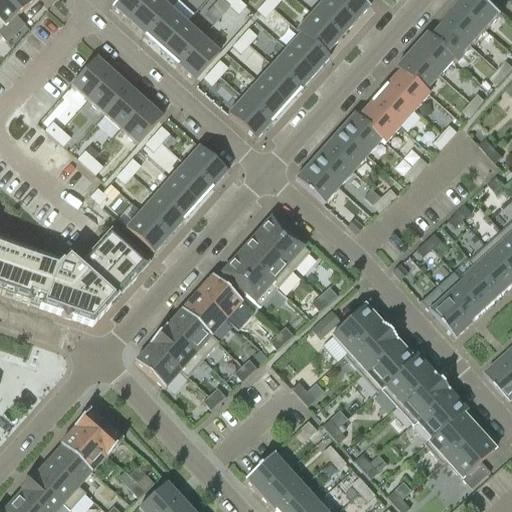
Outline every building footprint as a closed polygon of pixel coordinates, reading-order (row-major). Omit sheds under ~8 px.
[(0,39),(5,45),(24,28),(16,19),(34,3),(31,0),(2,0),(0,2),(0,39)] [(119,0),(110,10),(111,11),(112,11),(128,25),(150,0),(119,0)] [(155,0),(150,0),(128,25),(144,40),(169,12),(155,0)] [(234,0),(221,0),(220,1),(229,9),(236,1),(234,0)] [(276,0),(267,0),(264,5),(272,12),(280,3),(276,0)] [(325,0),(325,1),(353,26),(367,10),(367,11),(368,10),(357,0),(325,0)] [(500,17),(500,18),(501,17),(482,0),(464,0),(458,8),(486,33),(500,17)] [(236,1),(229,9),(238,17),(245,9),(236,1)] [(325,1),(310,17),(338,43),(353,26),(325,1)] [(264,5),(256,13),(264,21),(272,12),(264,5)] [(471,49),(486,33),(458,8),(443,24),(471,49)] [(169,12),(144,40),(160,54),(185,26),(169,12)] [(296,33),(295,34),(299,37),(324,59),(325,58),(338,43),(310,17),(296,33)] [(443,24),(429,39),(428,41),(452,63),(456,66),(471,49),(443,24)] [(185,26),(160,54),(176,68),(201,40),(185,26)] [(247,32),(239,41),(248,48),(255,39),(247,32)] [(411,53),(439,78),(452,63),(428,41),(429,39),(426,36),(411,53)] [(299,37),(285,53),(313,78),(327,62),(328,61),(325,58),(324,59),(299,37)] [(201,40),(176,68),(193,84),(218,56),(201,40)] [(239,41),(231,50),(240,57),(248,48),(239,41)] [(285,53),(271,69),(299,94),(313,78),(285,53)] [(424,94),(439,78),(411,53),(395,71),(398,74),(400,72),(424,94)] [(95,61),(70,89),(87,104),(112,76),(95,61)] [(218,64),(210,73),(219,80),(226,71),(218,64)] [(511,70),(505,65),(498,73),(505,79),(511,71),(511,70)] [(271,69),(256,85),(284,110),(299,94),(271,69)] [(424,94),(400,72),(398,74),(385,88),(414,113),(428,97),(424,94)] [(210,73),(202,82),(211,89),(219,80),(210,73)] [(505,79),(498,73),(490,82),(497,89),(505,79)] [(112,76),(87,104),(103,119),(128,91),(112,76)] [(256,85),(242,101),(270,126),(284,110),(256,85)] [(399,129),(414,113),(385,88),(371,104),(399,129)] [(128,91),(103,119),(119,133),(144,105),(128,91)] [(476,97),(469,105),(476,112),(484,103),(476,97)] [(242,101),(227,118),(255,143),(270,126),(242,101)] [(371,104),(357,120),(381,142),(380,144),(383,147),(385,145),(399,129),(371,104)] [(144,105),(119,133),(136,148),(161,120),(144,105)] [(476,112),(469,105),(461,115),(468,121),(476,112)] [(380,144),(381,142),(357,120),(353,117),(339,133),(367,158),(380,144)] [(52,126),(44,134),(53,142),(60,133),(52,126)] [(447,129),(440,137),(447,144),(455,136),(447,129)] [(160,130),(152,139),(160,146),(168,138),(160,130)] [(60,133),(53,142),(62,150),(69,141),(60,133)] [(366,159),(367,158),(339,133),(324,149),(352,174),(366,159)] [(439,153),(447,144),(440,137),(432,147),(439,153)] [(152,139),(144,148),(152,155),(160,146),(152,139)] [(478,149),(486,158),(494,151),(486,142),(478,149)] [(310,165),(338,190),(352,174),(324,149),(324,150),(310,165)] [(198,150),(183,167),(211,192),(226,175),(198,150)] [(502,160),(494,151),(486,158),(494,167),(502,160)] [(84,154),(76,163),(85,170),(93,162),(84,154)] [(93,162),(85,170),(94,178),(101,170),(93,162)] [(131,162),(123,171),(131,179),(139,170),(131,162)] [(419,162),(411,170),(418,177),(426,168),(419,162)] [(323,207),(338,190),(310,165),(295,182),(294,182),(293,183),(322,209),(323,208),(323,207)] [(183,167),(168,183),(196,208),(211,192),(183,167)] [(403,179),(410,186),(418,177),(411,170),(403,179)] [(123,171),(115,180),(123,187),(131,179),(123,171)] [(496,179),(487,187),(494,195),(503,187),(496,179)] [(168,183),(154,199),(182,224),(196,208),(168,183)] [(97,192),(89,200),(98,208),(105,200),(97,192)] [(389,193),(380,201),(386,208),(395,200),(389,193)] [(154,199),(139,215),(168,240),(182,224),(154,199)] [(378,216),(386,208),(380,201),(371,209),(378,216)] [(462,223),(471,216),(464,208),(456,216),(462,223)] [(139,215),(124,232),(153,257),(168,240),(139,215)] [(453,231),(462,223),(456,216),(447,224),(453,231)] [(308,255),(270,221),(253,240),(291,274),(308,255)] [(353,223),(346,230),(355,238),(362,231),(353,223)] [(511,224),(501,234),(511,246),(511,224)] [(0,288),(14,293),(11,301),(63,319),(91,329),(148,267),(110,233),(79,268),(68,258),(63,263),(61,265),(62,266),(60,272),(0,250),(0,288)] [(511,246),(501,234),(485,249),(511,278),(511,246)] [(424,245),(430,253),(439,244),(432,237),(424,245)] [(291,274),(253,240),(237,258),(275,292),(291,274)] [(421,260),(430,253),(424,245),(415,253),(421,260)] [(511,278),(485,249),(469,264),(475,271),(476,271),(501,298),(511,288),(511,278)] [(275,292),(237,258),(220,276),(259,311),(275,292)] [(467,262),(452,276),(460,285),(485,313),(501,298),(476,271),(475,271),(469,264),(467,262)] [(399,284),(402,280),(406,277),(398,268),(394,271),(391,275),(399,284)] [(241,305),(211,279),(194,297),(224,324),(241,305)] [(460,285),(444,300),(469,328),(485,313),(460,285)] [(327,308),(336,299),(328,291),(319,299),(327,308)] [(436,291),(419,306),(427,314),(453,343),(454,342),(453,342),(469,328),(444,300),(436,291)] [(224,324),(194,297),(180,313),(210,340),(211,339),(224,324)] [(327,308),(319,299),(310,307),(318,316),(327,308)] [(332,340),(321,349),(336,365),(343,359),(346,356),(347,357),(380,327),(363,308),(330,338),(332,340)] [(210,340),(180,313),(165,330),(164,331),(202,364),(218,345),(211,339),(210,340)] [(330,316),(309,335),(318,345),(339,326),(330,316)] [(346,356),(343,359),(360,378),(382,358),(396,345),(380,327),(347,357),(346,356)] [(202,364),(164,331),(165,330),(164,329),(147,348),(148,349),(149,348),(179,374),(178,375),(186,381),(202,364)] [(292,339),(284,330),(276,338),(284,347),(292,339)] [(284,347),(276,338),(268,345),(276,354),(284,347)] [(382,358),(360,378),(376,397),(380,394),(379,393),(412,363),(412,362),(396,345),(382,358)] [(179,374),(149,348),(148,349),(133,365),(163,392),(178,375),(179,374)] [(511,353),(501,363),(511,374),(511,353)] [(412,363),(379,393),(380,394),(395,410),(432,377),(415,358),(412,362),(412,363)] [(511,374),(501,363),(485,377),(484,378),(511,408),(511,374)] [(256,372),(247,364),(240,370),(248,379),(256,372)] [(248,379),(240,370),(233,377),(241,386),(248,379)] [(432,377),(395,410),(411,428),(448,395),(432,377)] [(306,395),(298,386),(290,392),(298,401),(306,395)] [(217,407),(224,401),(216,392),(209,399),(217,407)] [(314,404),(306,395),(298,401),(306,410),(314,404)] [(448,395),(411,428),(412,429),(416,426),(430,442),(431,443),(461,416),(462,417),(465,414),(448,395)] [(217,407),(209,399),(201,405),(209,414),(217,407)] [(122,443),(88,413),(72,431),(73,432),(74,431),(105,459),(104,460),(105,461),(122,443)] [(430,442),(423,448),(441,468),(444,465),(444,464),(477,434),(462,417),(461,416),(431,443),(430,442)] [(321,429),(329,438),(336,432),(328,423),(321,429)] [(308,440),(315,434),(307,425),(300,431),(308,440)] [(105,459),(74,431),(73,432),(58,448),(60,449),(61,449),(90,475),(104,460),(105,459)] [(336,432),(329,438),(337,447),(344,441),(336,432)] [(494,452),(477,434),(444,464),(444,465),(470,493),(489,476),(479,465),(494,452)] [(90,475),(61,449),(60,449),(47,465),(76,491),(77,491),(90,475)] [(322,455),(329,464),(337,458),(329,449),(322,455)] [(244,482),(258,498),(287,472),(272,456),(244,482)] [(344,467),(337,458),(329,464),(337,473),(344,467)] [(361,474),(368,467),(360,458),(353,465),(361,474)] [(76,491),(47,465),(33,480),(32,481),(62,507),(61,508),(65,511),(70,511),(84,497),(77,491),(76,491)] [(376,476),(368,467),(361,474),(369,483),(376,476)] [(275,511),(301,488),(287,472),(258,498),(270,511),(275,511)] [(62,507),(32,481),(33,480),(31,478),(19,492),(21,493),(18,497),(34,511),(57,511),(61,508),(62,507)] [(145,495),(153,487),(145,478),(137,486),(145,495)] [(351,488),(359,496),(366,490),(358,481),(351,488)] [(145,495),(137,486),(128,493),(136,502),(145,495)] [(166,511),(179,501),(165,486),(137,511),(138,511),(166,511)] [(275,511),(307,511),(315,505),(301,488),(275,511)] [(374,499),(366,490),(359,496),(366,505),(374,499)] [(393,509),(401,503),(393,494),(385,501),(393,509)] [(34,511),(18,497),(4,511),(34,511)] [(189,511),(179,501),(166,511),(189,511)] [(408,511),(409,511),(401,503),(393,509),(395,511),(408,511)]
